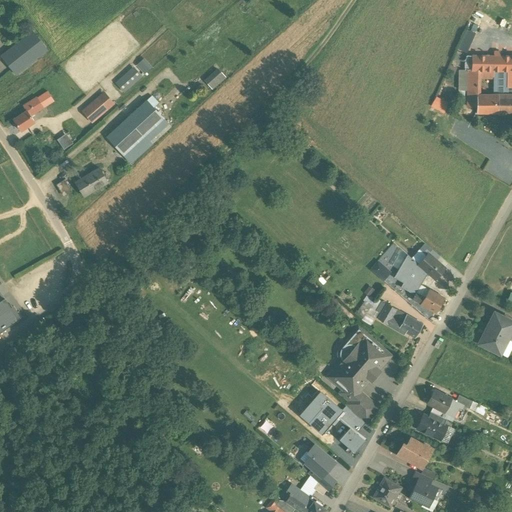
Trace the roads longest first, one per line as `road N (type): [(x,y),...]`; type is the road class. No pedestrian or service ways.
road 1 (track): [(75,282),(105,266),(259,116),(354,0)]
road 2 (residential): [(336,511),(511,201)]
road 3 (unclassified): [(0,344),(69,292),(77,273),(72,251),(0,133)]
